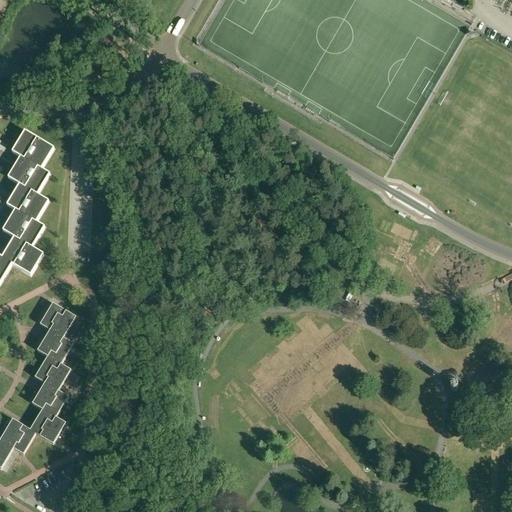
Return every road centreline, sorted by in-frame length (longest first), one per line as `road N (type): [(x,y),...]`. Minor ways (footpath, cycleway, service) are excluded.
road 1 (unclassified): [(511,255),(465,235),(162,51)]
road 2 (residential): [(67,108),(78,145),(73,264)]
